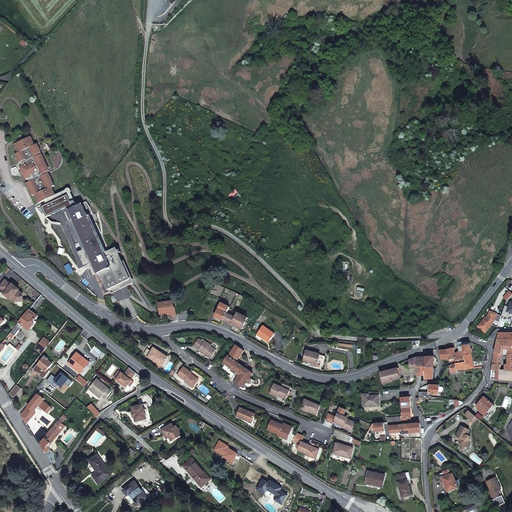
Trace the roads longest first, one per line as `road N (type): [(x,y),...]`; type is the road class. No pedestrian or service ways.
road 1 (tertiary): [(458,331),(369,371),(327,379),(208,326),(159,330)]
road 2 (secondary): [(160,381),(360,511)]
road 3 (unclassified): [(429,511),(429,433),(486,378),(490,351),(458,331)]
road 4 (residential): [(159,330),(257,403),(324,431)]
road 5 (secondary): [(21,269),(160,381)]
road 6 (tertiary): [(159,330),(119,324),(41,267),(21,269)]
road 7 (residential): [(57,485),(105,412),(160,381)]
